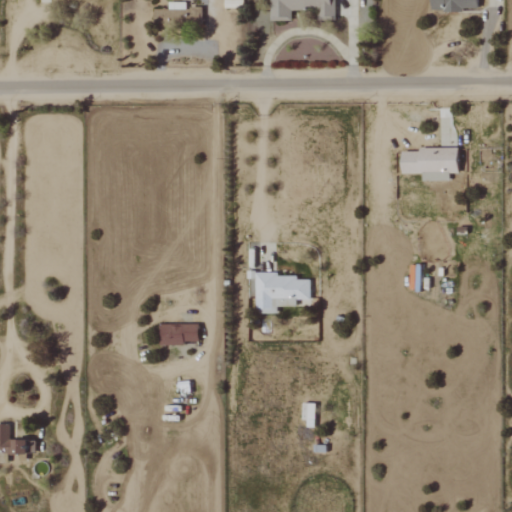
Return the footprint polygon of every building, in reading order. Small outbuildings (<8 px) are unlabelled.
[(334,0),(270,0),(270,20),(290,21),(291,8),(319,9),(319,16),(334,16),(334,0)] [(476,10),(476,0),(430,0),(430,9),(476,10)] [(153,9),(153,24),(200,23),(200,8),(185,8),(185,2),(167,2),(168,9),(153,9)] [(457,149),(400,149),(401,174),(422,173),(422,181),(449,180),(448,173),(457,173),(457,149)] [(254,308),(263,308),(263,313),(276,313),(276,306),(295,306),(295,299),(309,300),(310,279),(297,279),(297,274),(255,274),(254,308)] [(198,324),(159,325),(159,344),(198,344),(198,324)] [(314,404),(303,403),(303,427),(314,427),(314,404)] [(9,425),(0,424),(0,452),(33,453),(33,440),(8,440),(9,425)]
